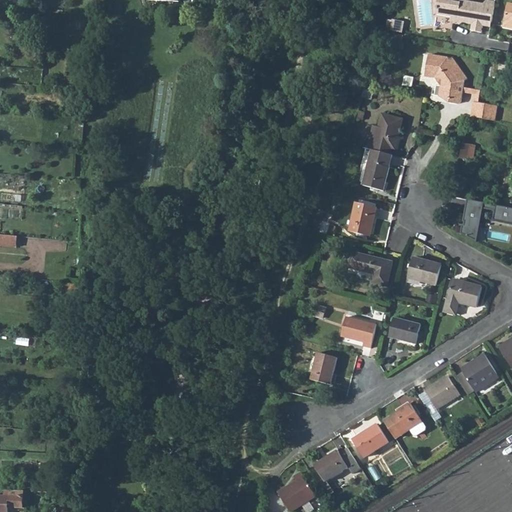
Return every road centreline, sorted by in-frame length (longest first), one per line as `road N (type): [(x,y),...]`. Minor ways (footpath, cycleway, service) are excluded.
road 1 (residential): [(511,311),(321,435)]
road 2 (residential): [(511,283),(435,239),(421,222),(422,190)]
